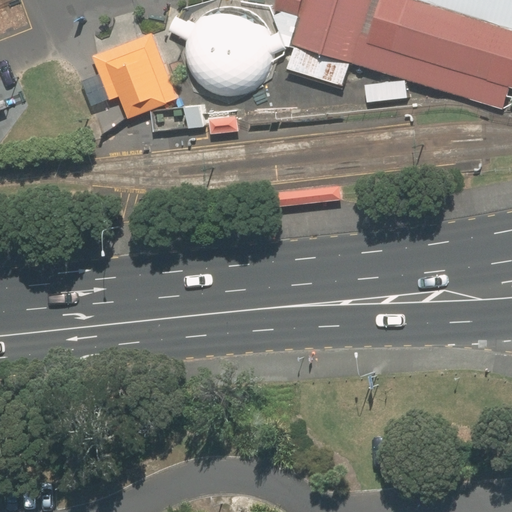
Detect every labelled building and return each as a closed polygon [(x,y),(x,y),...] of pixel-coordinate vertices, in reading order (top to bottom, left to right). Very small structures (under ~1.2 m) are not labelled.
[(511,0),(284,0),(275,33),(293,67),(347,83),(354,60),(491,100),(508,105),(511,92),(511,0)] [(261,87),(270,77),(275,65),(277,52),(275,39),(268,27),(257,17),(244,12),(229,11),(215,16),(203,25),(196,37),(192,51),(194,66),(201,79),(210,88),(222,94),(236,96),(249,93),(261,87)] [(126,94),(135,118),(183,100),(158,31),(98,53),(114,98),(126,94)] [(209,128),(212,101),(193,99),(191,126),(209,128)] [(244,111),(214,114),(216,131),(245,127),(244,111)] [(346,183),(282,189),(283,204),(347,198),(346,183)]
